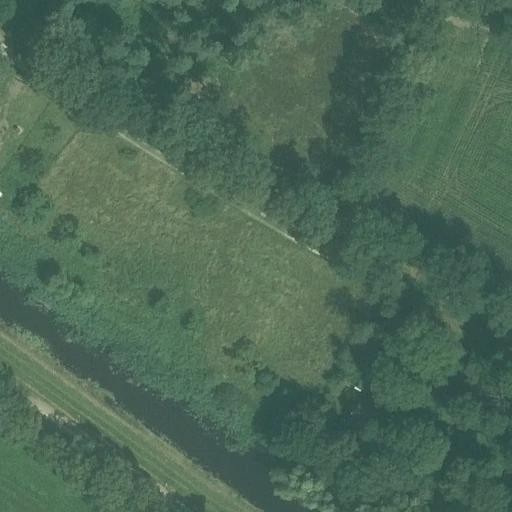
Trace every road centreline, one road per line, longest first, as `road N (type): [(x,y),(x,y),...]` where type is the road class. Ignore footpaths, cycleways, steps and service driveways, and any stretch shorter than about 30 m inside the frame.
road 1 (track): [(511,360),(0,52)]
road 2 (track): [(0,383),(180,511)]
